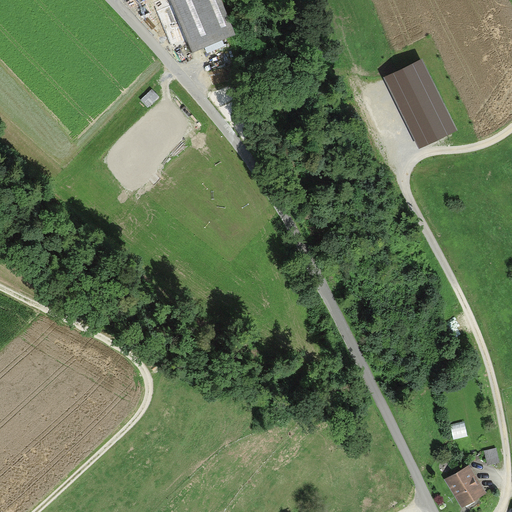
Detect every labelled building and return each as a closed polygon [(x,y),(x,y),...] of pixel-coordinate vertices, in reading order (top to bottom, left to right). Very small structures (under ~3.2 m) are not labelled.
[(237,31),(223,0),(154,0),(173,45),(189,38),(193,49),(237,31)] [(455,125),(421,57),(386,74),(420,142),(455,125)] [(155,96),(150,90),(142,98),(147,103),(155,96)] [(490,461),(502,458),(499,446),(487,449),(490,461)] [(487,491),(471,462),(445,477),(461,506),(487,491)]
